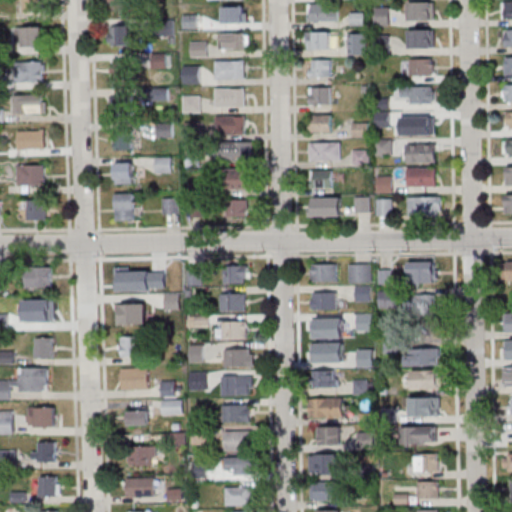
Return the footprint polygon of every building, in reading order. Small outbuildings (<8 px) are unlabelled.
[(23,0),(23,12),(42,12),(41,0),(23,0)] [(110,0),(128,0),(129,11),(111,11),(110,0)] [(433,19),(433,1),(410,1),(410,19),(433,19)] [(339,21),(339,9),(338,9),(338,5),(331,5),(331,3),(309,3),(309,21),(339,21)] [(246,5),(224,5),(224,22),(246,22),(246,5)] [(377,25),(391,25),(391,6),(377,6),(377,25)] [(352,24),(364,24),(364,14),(352,14),(352,24)] [(112,25),(130,25),(130,45),(113,46),(112,25)] [(45,47),(45,26),(18,26),(18,47),(45,47)] [(410,47),(433,47),(433,29),(410,29),(410,47)] [(308,48),(333,48),(333,31),(308,31),(308,48)] [(220,32),(220,48),(250,48),(250,32),(220,32)] [(377,47),(390,47),(390,36),(377,36),(377,47)] [(209,40),(192,40),(192,56),(209,56),(209,40)] [(347,52),(358,52),(358,40),(347,40),(347,52)] [(411,76),(435,76),(435,58),(411,58),(411,76)] [(333,76),(333,59),(310,59),(310,77),(333,76)] [(113,60),(130,60),(131,80),(113,80),(113,60)] [(247,60),(217,60),(217,79),(247,79),(247,60)] [(46,82),(46,62),(23,62),(23,82),(46,82)] [(396,85),(396,103),(436,103),(436,85),(396,85)] [(310,86),(310,103),(333,103),(333,86),(310,86)] [(217,106),(247,106),(247,87),(217,87),(217,106)] [(48,94),(15,94),(15,113),(48,113),(48,94)] [(115,94),(132,94),(133,115),(115,115),(115,94)] [(202,95),(185,95),(185,111),(202,111),(202,95)] [(396,127),(396,112),(378,112),(378,127),(396,127)] [(333,113),(311,113),(311,131),(333,131),(333,113)] [(247,133),(247,115),(218,115),(218,133),(247,133)] [(369,122),(353,122),(353,135),(369,135),(369,122)] [(115,129),(133,129),(134,149),(116,150),(115,129)] [(47,149),(47,130),(19,130),(19,149),(47,149)] [(377,154),(393,154),(393,139),(377,139),(377,154)] [(254,159),(254,142),(223,142),(223,159),(254,159)] [(343,159),(343,142),(311,142),(311,159),(343,159)] [(437,143),(408,143),(408,162),(437,162),(437,143)] [(370,163),(370,150),(355,150),(355,163),(370,163)] [(172,156),(157,156),(157,172),(172,172),(172,156)] [(116,163),(134,163),(134,184),(116,184),(116,163)] [(19,166),(19,186),(47,186),(47,166),(19,166)] [(437,186),(437,167),(408,167),(408,186),(437,186)] [(229,168),(229,189),(251,189),(251,168),(229,168)] [(311,188),(334,188),(334,170),(311,170),(311,188)] [(378,175),(378,192),(393,192),(393,175),(378,175)] [(117,193),(134,193),(135,213),(117,213),(117,193)] [(346,196),(311,196),(311,216),(346,216),(346,196)] [(371,196),(356,196),(357,212),(372,211),(371,196)] [(443,196),(408,196),(408,215),(443,215),(443,196)] [(181,198),(165,198),(165,213),(181,213),(181,198)] [(378,215),(393,215),(393,198),(378,198),(378,215)] [(249,216),(249,199),(228,199),(228,216),(249,216)] [(48,220),(48,201),(28,201),(28,220),(48,220)] [(418,262),(418,283),(438,283),(438,262),(418,262)] [(339,263),(312,263),(312,281),(339,281),(339,263)] [(350,263),(350,282),(374,282),(374,263),(350,263)] [(250,265),(224,265),(224,283),(250,283),(250,265)] [(53,266),(28,266),(28,287),(53,287),(53,266)] [(204,285),(204,268),(189,268),(189,285),(204,285)] [(380,270),(380,283),(393,283),(393,270),(380,270)] [(147,287),(135,287),(135,274),(120,274),(120,305),(147,305),(147,287)] [(372,299),(371,286),(358,287),(358,300),(372,299)] [(380,307),(399,307),(399,290),(380,290),(380,307)] [(339,291),(312,291),(312,308),(339,308),(339,291)] [(221,310),(248,310),(248,292),(221,292),(221,310)] [(438,314),(438,295),(406,295),(406,314),(438,314)] [(35,303),(35,323),(54,323),(54,303),(35,303)] [(352,330),(369,330),(369,313),(352,313),(352,330)] [(312,319),(345,318),(345,337),(312,337),(312,319)] [(223,321),(223,337),(249,338),(249,321),(223,321)] [(122,355),(141,355),(141,335),(122,335),(122,355)] [(36,357),(55,357),(55,337),(36,337),(36,357)] [(313,343),(346,342),(346,360),(313,361),(313,343)] [(205,344),(191,344),(191,362),(205,362),(205,344)] [(407,348),(440,347),(440,365),(408,366),(407,348)] [(256,348),(226,348),(226,366),(256,366),(256,348)] [(1,363),(15,363),(15,351),(1,351),(1,363)] [(20,379),(0,379),(0,399),(13,399),(13,391),(50,390),(50,366),(20,367),(20,379)] [(150,389),(150,367),(122,367),(122,389),(150,389)] [(340,387),(340,370),(317,370),(317,387),(340,387)] [(414,389),(444,389),(444,370),(414,370),(414,389)] [(209,390),(209,371),(190,371),(190,390),(209,390)] [(224,394),(254,394),(254,375),(224,375),(224,394)] [(374,393),(374,379),(355,379),(355,393),(374,393)] [(177,395),(177,380),(162,380),(162,395),(177,395)] [(311,417),(346,417),(346,397),(311,397),(311,417)] [(416,398),(416,416),(445,416),(445,398),(416,398)] [(185,414),(185,399),(163,399),(163,414),(185,414)] [(253,404),(224,404),(224,421),(253,421),(253,404)] [(57,426),(57,407),(29,407),(29,426),(57,426)] [(0,433),(15,434),(15,410),(0,409),(0,433)] [(151,410),(127,410),(127,429),(151,429),(151,410)] [(344,426),(318,426),(318,444),(344,444),(344,426)] [(404,426),(404,443),(438,443),(438,426),(404,426)] [(226,431),(253,431),(253,450),(227,450),(226,431)] [(209,443),(209,432),(195,432),(195,443),(209,443)] [(375,432),(360,432),(360,447),(375,447),(375,432)] [(187,444),(187,433),(174,433),(174,444),(187,444)] [(39,451),(34,451),(34,461),(58,461),(58,441),(39,441),(39,451)] [(157,465),(157,445),(128,445),(128,465),(157,465)] [(0,465),(17,465),(17,450),(0,449),(0,465)] [(343,474),(343,454),(311,454),(311,474),(343,474)] [(441,472),(441,454),(418,454),(418,472),(441,472)] [(257,474),(257,457),(228,457),(228,474),(257,474)] [(62,496),(62,476),(40,476),(40,496),(62,496)] [(127,497),(157,497),(157,478),(127,478),(127,497)] [(312,500),(341,500),(341,482),(312,482),(312,500)] [(418,500),(441,500),(441,482),(418,482),(418,500)] [(227,504),(254,504),(254,485),(227,485),(227,504)]
